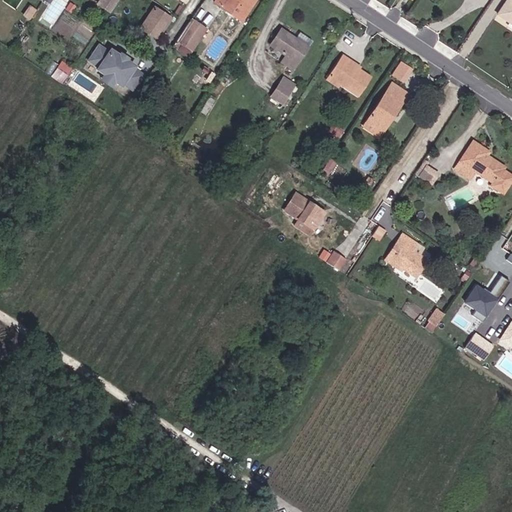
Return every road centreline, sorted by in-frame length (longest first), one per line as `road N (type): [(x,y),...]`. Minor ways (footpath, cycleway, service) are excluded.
road 1 (track): [(295,511),(0,312)]
road 2 (residential): [(353,0),(511,105)]
road 3 (unknown): [(465,74),(391,196)]
